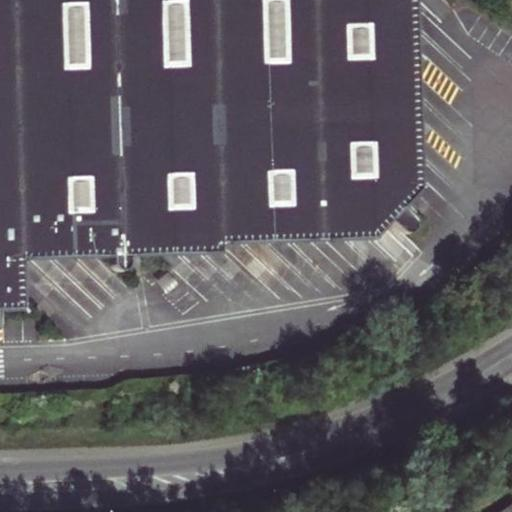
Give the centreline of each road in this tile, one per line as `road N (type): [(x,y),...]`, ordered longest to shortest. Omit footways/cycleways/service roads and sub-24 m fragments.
road 1 (primary): [(0,498),(244,476),(349,444),(482,370)]
road 2 (primary): [(482,370),(262,447),(0,465)]
